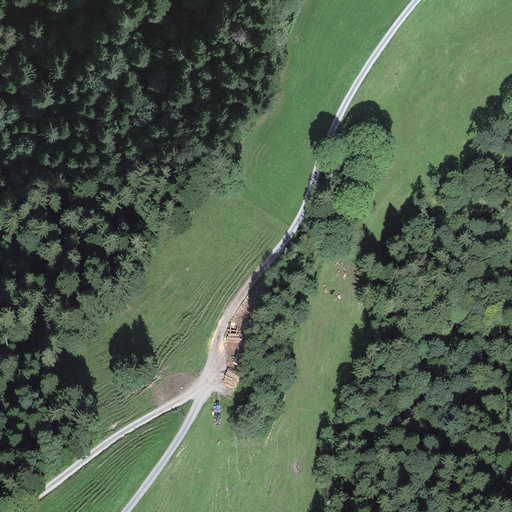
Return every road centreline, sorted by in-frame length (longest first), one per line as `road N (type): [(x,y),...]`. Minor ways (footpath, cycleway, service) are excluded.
road 1 (track): [(334,129),(345,159),(344,191),(299,324),(333,418),(344,511)]
road 2 (track): [(203,385),(227,315),(294,227),(334,129)]
road 3 (track): [(203,385),(128,428),(16,511)]
road 4 (track): [(334,129),(375,54),(417,0)]
road 5 (track): [(125,511),(175,444),(203,385)]
